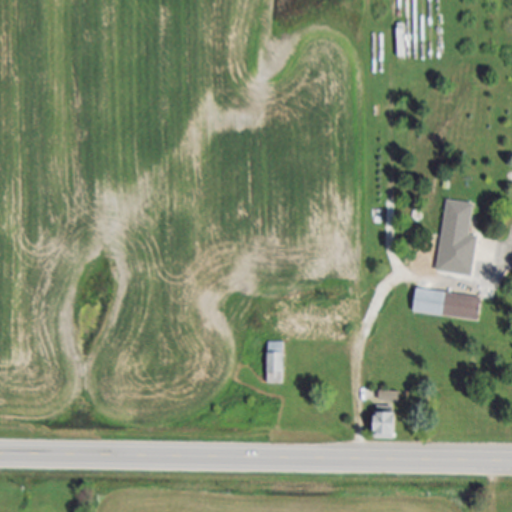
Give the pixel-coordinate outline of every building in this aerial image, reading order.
[(444,238),(449,202),(475,205),(471,240),(496,243),(493,264),(476,262),(474,279),(455,276),(459,240),(444,238)] [(413,314),(416,290),(483,298),(480,322),(413,314)] [(285,333),(286,315),(332,316),(332,307),(352,308),(352,335),(285,333)] [(285,385),(268,385),(268,353),(285,353),(285,385)] [(402,391),(382,391),(382,401),(402,400),(402,391)] [(401,413),(375,412),(374,439),(400,440),(401,413)]
